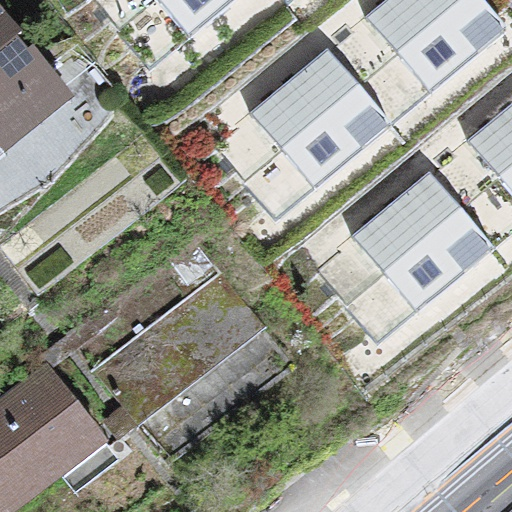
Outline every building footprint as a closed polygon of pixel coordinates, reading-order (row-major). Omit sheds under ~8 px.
[(154,0),(188,40),(236,0),(154,0)] [(388,0),(365,19),(429,96),(506,33),(478,0),(388,0)] [(0,132),(59,86),(31,51),(24,56),(13,42),(20,37),(0,11),(0,132)] [(313,192),(390,129),(327,51),(250,115),(313,192)] [(511,105),(468,143),(511,196),(511,105)] [(352,238),(416,315),(492,252),(429,175),(352,238)] [(230,275),(107,366),(158,435),(281,343),(230,275)] [(0,511),(7,511),(101,441),(48,371),(0,407),(0,511)]
